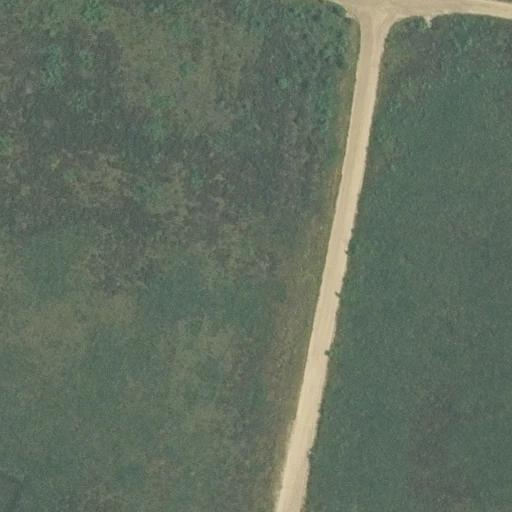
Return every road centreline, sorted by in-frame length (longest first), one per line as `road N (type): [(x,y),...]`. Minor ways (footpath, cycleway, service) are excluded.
road 1 (track): [(369,0),(369,78),(289,511)]
road 2 (track): [(511,12),(377,0)]
